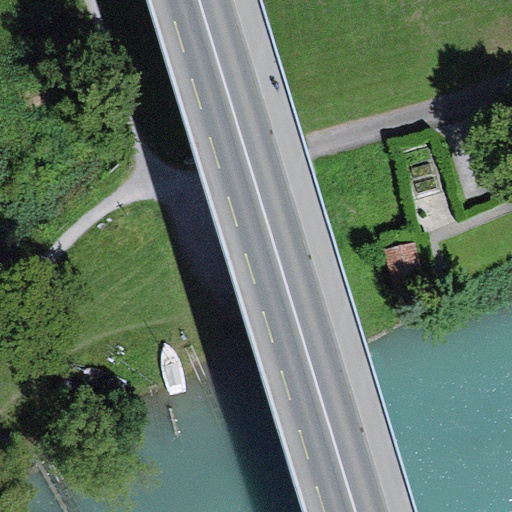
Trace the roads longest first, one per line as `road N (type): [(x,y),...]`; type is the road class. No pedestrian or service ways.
road 1 (primary): [(355,511),(199,0)]
road 2 (residential): [(511,97),(204,196),(134,179)]
